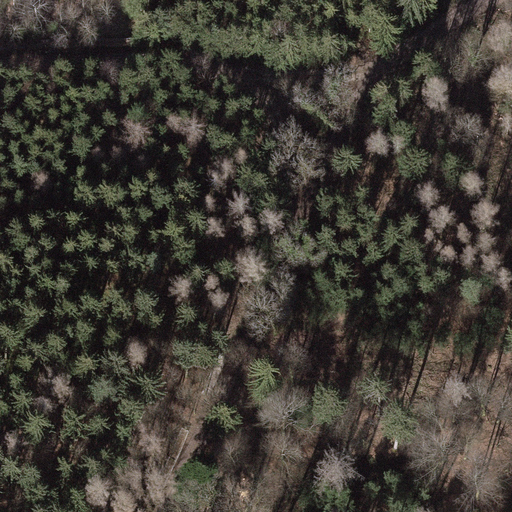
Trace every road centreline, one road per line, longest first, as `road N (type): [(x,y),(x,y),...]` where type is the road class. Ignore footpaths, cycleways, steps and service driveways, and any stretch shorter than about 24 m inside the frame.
road 1 (track): [(171,511),(371,73)]
road 2 (track): [(0,68),(371,73)]
road 3 (track): [(234,70),(273,104),(297,230)]
road 4 (track): [(371,73),(479,0)]
